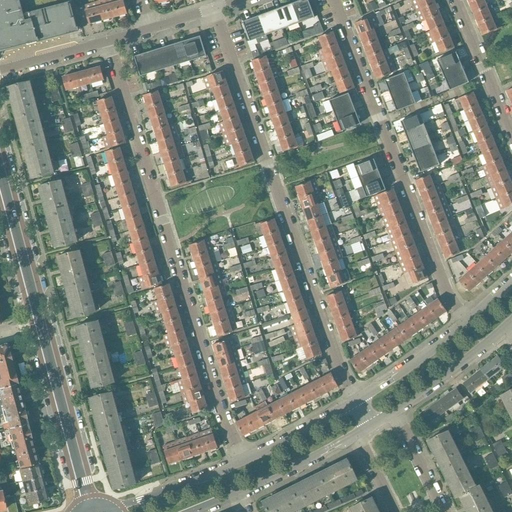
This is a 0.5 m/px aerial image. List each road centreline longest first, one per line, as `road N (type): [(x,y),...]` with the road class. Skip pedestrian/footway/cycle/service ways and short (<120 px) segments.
road 1 (residential): [(244,459),(222,417),(105,43)]
road 2 (residential): [(355,398),(213,9)]
road 3 (residential): [(468,318),(447,290),(334,0)]
road 4 (tertiary): [(88,504),(0,170)]
road 5 (residential): [(511,137),(453,0)]
road 6 (tertiary): [(244,459),(112,508)]
road 7 (tertiary): [(395,411),(507,326)]
road 8 (tertiary): [(468,318),(355,398)]
road 9 (tertiary): [(238,495),(355,436)]
road 10 (tertiary): [(355,398),(244,459)]
